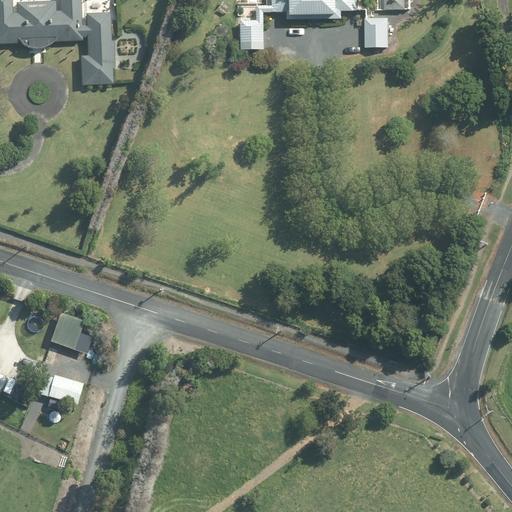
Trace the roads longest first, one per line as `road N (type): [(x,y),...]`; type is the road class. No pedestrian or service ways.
road 1 (tertiary): [(0,260),(465,408)]
road 2 (tertiary): [(465,408),(469,359),(511,245)]
road 3 (unknown): [(0,176),(41,138),(41,117),(21,109),(14,94),(0,94)]
